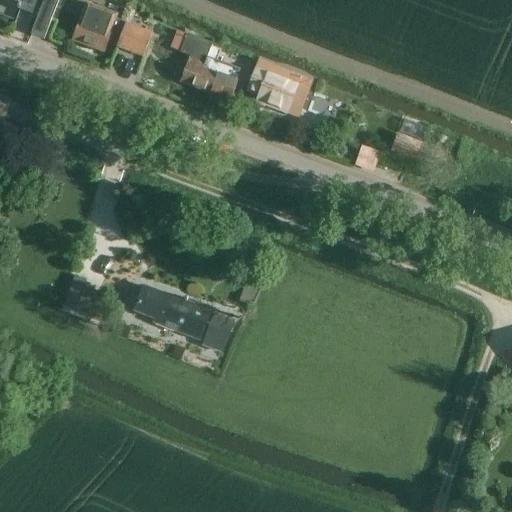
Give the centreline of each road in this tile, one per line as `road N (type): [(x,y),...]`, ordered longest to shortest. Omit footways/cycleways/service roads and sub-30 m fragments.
road 1 (tertiary): [(511,245),(0,52)]
road 2 (track): [(435,511),(487,355)]
